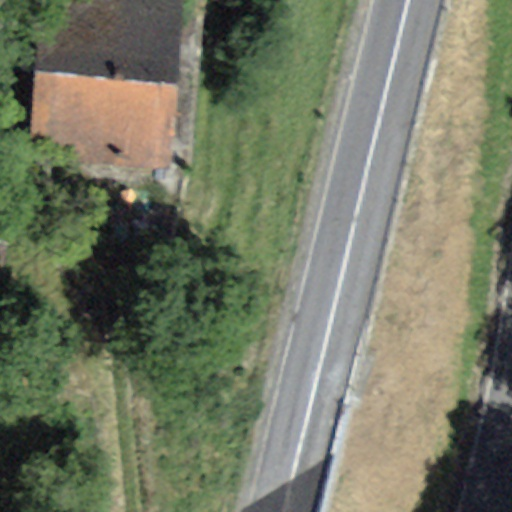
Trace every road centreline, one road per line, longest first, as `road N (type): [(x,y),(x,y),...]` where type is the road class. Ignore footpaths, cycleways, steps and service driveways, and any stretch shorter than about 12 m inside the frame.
road 1 (secondary): [(288,511),(412,0)]
road 2 (track): [(133,511),(119,220)]
